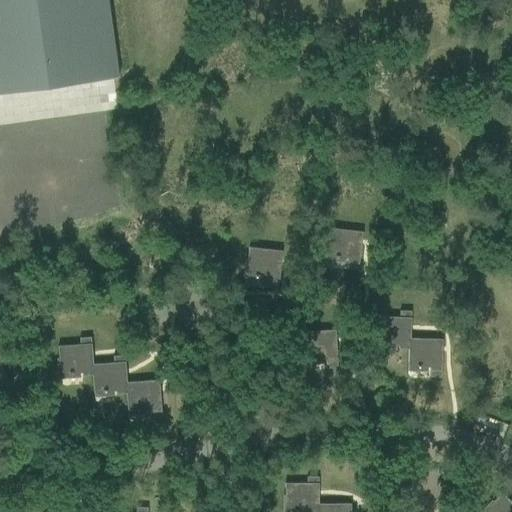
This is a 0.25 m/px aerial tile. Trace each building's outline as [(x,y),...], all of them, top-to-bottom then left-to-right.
[(0,0),(0,93),(119,77),(107,0),(0,0)] [(88,162),(54,170),(57,181),(91,173),(88,162)] [(362,233),(329,229),(325,264),(326,265),(327,257),(335,258),(335,259),(338,259),(338,258),(348,259),(347,268),(357,270),(362,233)] [(249,248),(244,284),(245,284),(246,276),(254,277),(254,278),(258,278),(258,277),(267,278),(266,287),(277,289),(281,252),(249,248)] [(398,349),(408,349),(409,349),(409,339),(410,339),(410,312),(400,311),(399,318),(377,317),(376,353),(377,353),(377,345),(385,345),(385,347),(389,347),(389,346),(398,346),(398,349)] [(302,333),(304,368),(305,368),(304,360),(312,360),(312,361),(316,361),(316,360),(325,359),(326,368),(337,368),(335,330),(302,333)] [(92,365),(90,338),(79,339),(80,345),(58,347),(61,383),(62,383),(61,375),(69,374),(69,375),(72,375),(72,374),(82,373),(82,376),(92,375),(93,375),(92,365)] [(442,340),(410,339),(409,339),(409,349),(408,349),(407,375),(408,375),(409,367),(417,367),(417,368),(420,368),(420,367),(430,367),(430,377),(440,377),(442,340)] [(126,383),(124,356),(113,357),(114,363),(92,365),(93,375),(92,375),(94,401),(95,401),(95,393),(103,392),(103,393),(106,393),(106,392),(116,391),(116,394),(126,393),(126,383)] [(126,393),(128,419),(129,419),(128,411),(136,410),(136,412),(140,411),(140,410),(150,409),(150,418),(161,418),(158,380),(126,383),(126,393)] [(317,511),(317,504),(318,504),(318,477),(307,477),(307,484),(285,484),(284,511),(285,511),(286,511),(294,511),(293,511),(297,511),(307,511),(306,511),(317,511)] [(511,511),(511,503),(501,493),(483,511),(511,511)]
